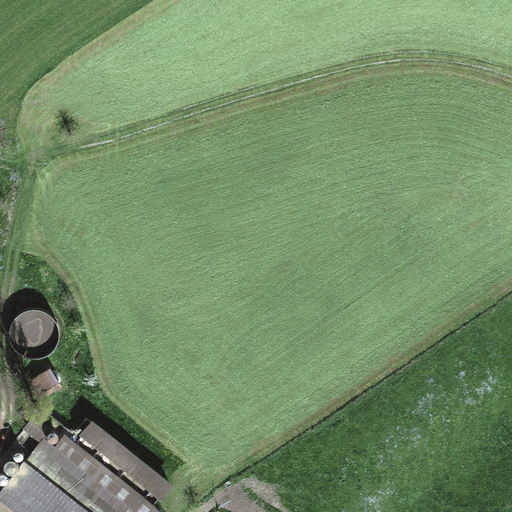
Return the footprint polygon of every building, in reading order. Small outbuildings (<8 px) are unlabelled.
[(37,392),(56,379),(48,366),(29,378),(37,392)] [(48,441),(50,442),(51,443),(53,443),(55,442),(57,441),(58,439),(58,437),(58,435),(57,434),(56,432),(54,431),(52,431),(50,432),(48,433),(47,434),(46,436),(46,438),(47,440),(48,441)] [(0,486),(0,492),(25,511),(133,511),(43,440),(25,461),(22,459),(0,486)] [(13,458),(14,459),(16,460),(18,460),(20,459),(21,458),(22,456),(22,454),(22,453),(22,451),(20,449),(18,449),(16,448),(15,449),(13,450),(12,451),(11,453),(11,455),(11,457),(13,458)] [(4,469),(6,470),(8,471),(9,471),(11,470),(13,469),(14,467),(14,465),(14,464),(13,462),(12,460),(10,460),(8,459),(6,460),(5,461),(3,462),(3,464),(3,466),(3,468),(4,469)]
